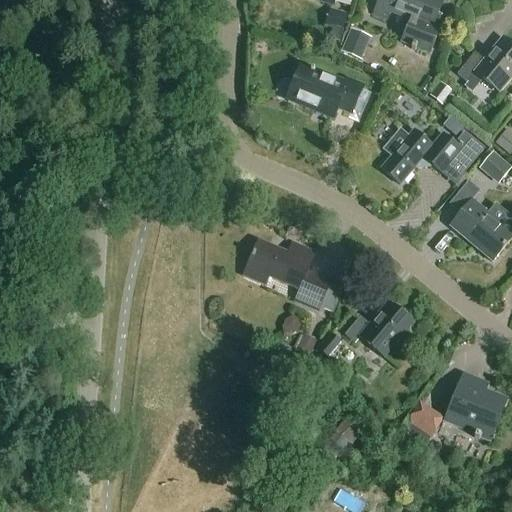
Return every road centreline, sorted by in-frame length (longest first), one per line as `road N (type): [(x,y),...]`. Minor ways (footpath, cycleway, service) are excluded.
road 1 (tertiary): [(78,511),(112,0)]
road 2 (residential): [(511,348),(345,206),(241,156),(225,120),(231,0)]
